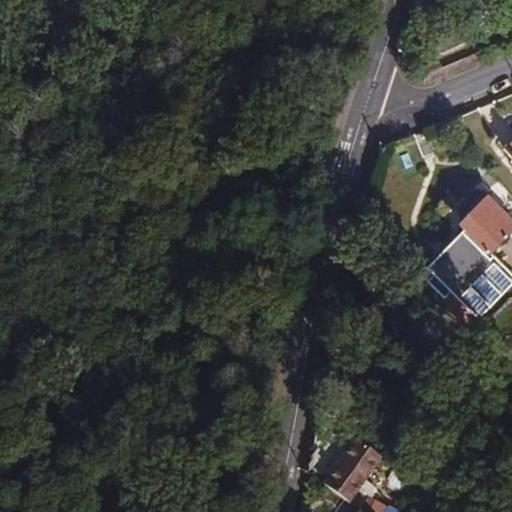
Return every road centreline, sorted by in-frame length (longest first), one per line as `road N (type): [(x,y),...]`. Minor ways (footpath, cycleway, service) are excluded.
road 1 (residential): [(367,103),(323,269),(277,511)]
road 2 (residential): [(511,66),(439,98),(367,103)]
